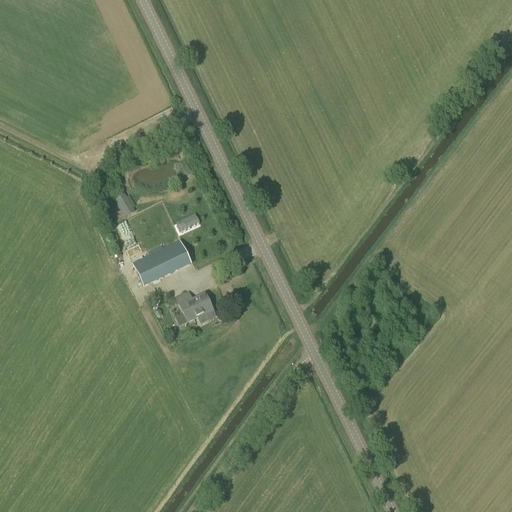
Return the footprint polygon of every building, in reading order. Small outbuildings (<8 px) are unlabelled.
[(123,195),(114,201),(124,219),(134,213),(123,195)] [(179,233),(199,223),(195,216),(176,225),(179,233)] [(128,223),(119,228),(124,237),(133,232),(128,223)] [(133,266),(143,288),(190,265),(179,244),(133,266)] [(238,253),(242,262),(258,256),(255,247),(238,253)] [(215,317),(205,295),(192,302),(188,294),(175,300),(186,324),(197,319),(200,324),(215,317)] [(226,318),(223,313),(217,316),(220,321),(226,318)]
